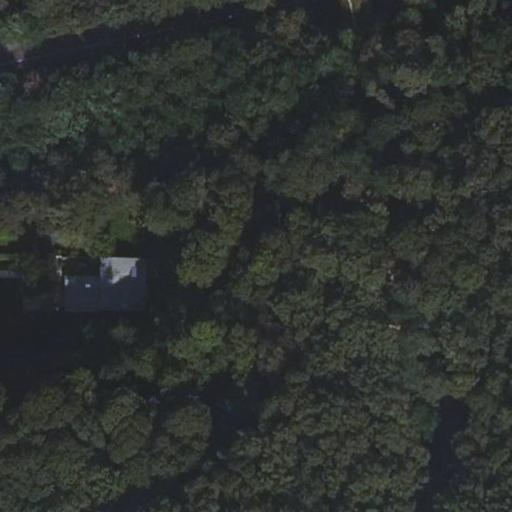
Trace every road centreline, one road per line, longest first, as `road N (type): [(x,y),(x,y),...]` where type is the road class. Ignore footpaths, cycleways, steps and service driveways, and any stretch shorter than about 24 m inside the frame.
road 1 (track): [(421,511),(401,313),(350,0)]
road 2 (secondary): [(324,0),(0,66)]
